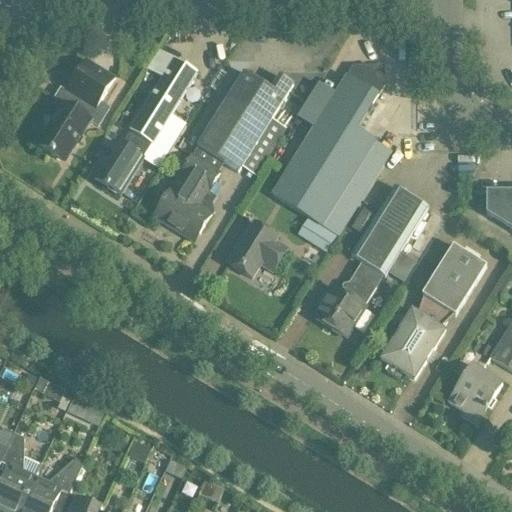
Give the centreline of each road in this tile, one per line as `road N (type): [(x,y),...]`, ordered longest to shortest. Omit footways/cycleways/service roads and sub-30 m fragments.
road 1 (tertiary): [(503,511),(0,193)]
road 2 (unclassified): [(0,85),(47,12),(84,2),(451,3)]
road 3 (unclassified): [(511,124),(473,124),(454,109),(451,3)]
